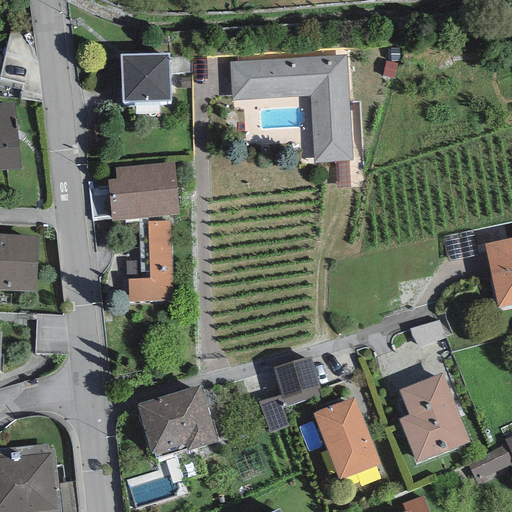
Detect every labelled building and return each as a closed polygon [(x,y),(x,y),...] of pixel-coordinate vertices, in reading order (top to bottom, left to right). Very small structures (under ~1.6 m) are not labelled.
[(346,57),(230,64),(232,103),(310,98),(314,165),(352,162),(346,57)] [(168,59),(122,60),(123,108),(169,107),(168,59)] [(14,107),(0,108),(0,173),(20,172),(14,107)] [(173,165),(115,171),(116,183),(108,184),(112,225),(179,219),(173,165)] [(128,282),(129,304),(172,302),(170,223),(147,224),(149,281),(128,282)] [(38,240),(0,238),(0,292),(37,294),(38,240)] [(511,242),(484,249),(498,311),(511,307),(511,242)] [(37,354),(68,354),(68,320),(38,320),(37,354)] [(440,327),(414,337),(421,354),(447,344),(440,327)] [(310,360),(272,371),(282,402),(320,391),(310,360)] [(469,444),(443,377),(399,394),(408,419),(399,423),(416,465),(469,444)] [(200,389),(137,409),(152,459),(185,449),(188,456),(217,448),(200,389)] [(313,418),(339,485),(382,468),(355,401),(313,418)] [(265,411),(272,436),(288,432),(282,407),(265,411)] [(0,511),(60,511),(53,452),(49,452),(48,446),(0,450),(0,511)] [(406,505),(408,511),(427,511),(422,498),(406,505)]
